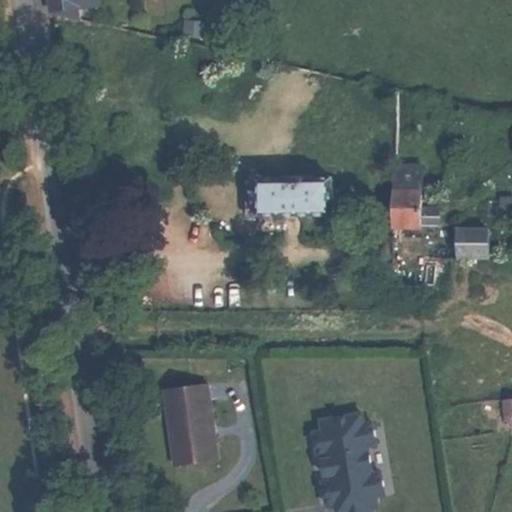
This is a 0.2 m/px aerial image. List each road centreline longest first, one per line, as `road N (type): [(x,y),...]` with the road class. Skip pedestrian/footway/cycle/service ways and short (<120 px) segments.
road 1 (tertiary): [(25,0),(98,511)]
road 2 (track): [(73,338),(412,325),(446,317),(475,318),(511,338)]
